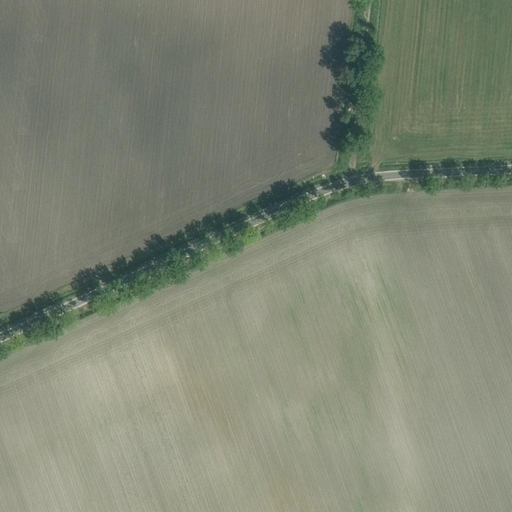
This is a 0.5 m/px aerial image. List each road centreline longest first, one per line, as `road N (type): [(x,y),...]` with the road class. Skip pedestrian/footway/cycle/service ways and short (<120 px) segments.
road 1 (unclassified): [(0,335),(340,179),(511,169)]
road 2 (track): [(355,176),(371,0)]
